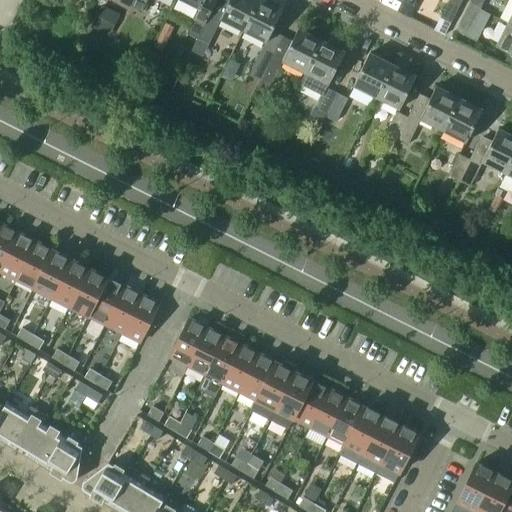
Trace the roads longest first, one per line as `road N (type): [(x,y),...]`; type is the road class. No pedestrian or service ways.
road 1 (secondary): [(511,379),(0,121)]
road 2 (residential): [(451,421),(0,190)]
road 3 (residential): [(511,91),(330,2)]
